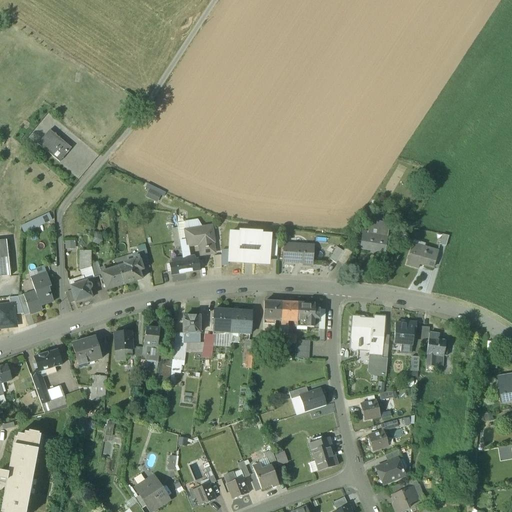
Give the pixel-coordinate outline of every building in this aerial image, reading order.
[(71,148),(49,130),(38,144),(59,162),(71,148)] [(165,194),(147,185),(146,188),(149,190),(146,197),(156,202),(160,195),(163,197),(165,194)] [(50,213),(21,225),(24,232),(53,220),(50,213)] [(369,224),(368,233),(379,235),(379,232),(388,233),(389,224),(377,222),(376,225),(369,224)] [(184,223),(177,224),(178,229),(180,241),(185,241),(185,247),(187,246),(185,231),(184,223)] [(211,227),(185,231),(187,246),(199,244),(201,255),(214,253),(213,243),(213,242),(211,227)] [(178,229),(172,231),(177,260),(183,259),(180,241),(178,229)] [(240,234),(229,234),(228,253),(228,254),(228,262),(269,263),(269,257),(270,240),(270,235),(261,235),(261,232),(240,231),(240,234)] [(368,233),(362,232),(359,249),(373,252),(372,258),(383,260),(388,233),(379,232),(379,235),(368,233)] [(442,235),(439,245),(445,247),(449,236),(442,235)] [(6,241),(0,241),(0,278),(10,277),(6,241)] [(183,259),(189,258),(187,246),(185,247),(185,241),(180,241),(183,259)] [(313,246),(283,244),(282,262),(302,264),(302,266),(312,266),(313,246)] [(438,252),(415,245),(412,255),(409,254),(406,265),(418,269),(420,264),(433,268),(438,252)] [(343,252),(336,247),(329,259),(336,264),(337,262),(337,261),(343,252)] [(352,253),(345,249),(343,252),(337,261),(344,266),(352,253)] [(91,251),(80,251),(80,271),(91,267),(91,265),(91,251)] [(134,261),(124,264),(124,266),(118,268),(124,285),(138,281),(140,281),(141,278),(141,276),(140,276),(140,275),(143,273),(138,257),(133,258),(134,261)] [(189,258),(183,259),(185,274),(199,271),(197,260),(194,260),(193,257),(189,258)] [(177,260),(171,261),(171,264),(169,264),(171,276),(185,274),(183,259),(177,260)] [(98,263),(91,265),(91,267),(91,268),(94,278),(99,277),(100,280),(103,279),(100,271),(98,263)] [(118,268),(111,270),(110,266),(104,267),(105,269),(100,271),(103,279),(106,291),(124,285),(118,268)] [(91,267),(80,271),(82,279),(83,279),(84,282),(86,282),(88,280),(94,278),(91,268),(91,267)] [(46,274),(30,279),(34,292),(24,295),(26,299),(25,300),(30,315),(41,311),(40,307),(53,302),(49,288),(51,288),(46,274)] [(84,282),(81,283),(80,280),(71,282),(73,286),(70,287),(71,291),(75,302),(83,300),(84,301),(92,298),(89,290),(90,289),(91,288),(91,287),(90,286),(90,285),(88,284),(87,284),(86,282),(84,282)] [(71,291),(65,293),(69,304),(75,302),(71,291)] [(24,295),(18,297),(23,314),(24,316),(30,315),(25,300),(26,299),(24,295)] [(18,297),(8,298),(9,305),(14,304),(15,315),(23,314),(18,297)] [(297,304),(264,302),(263,324),(275,325),(275,321),(280,321),(288,321),(296,322),(297,304)] [(0,305),(0,328),(16,327),(15,315),(14,304),(9,305),(0,305)] [(314,305),(297,304),(296,322),(306,323),(306,328),(313,328),(314,320),(319,320),(319,310),(314,309),(314,305)] [(233,311),(213,310),(212,331),(223,331),(223,333),(232,333),(232,330),(233,311)] [(252,312),(233,311),(232,330),(239,330),(239,334),(250,334),(250,322),(251,322),(252,312)] [(199,322),(199,317),(183,317),(183,334),(199,334),(200,329),(199,323),(199,322)] [(384,318),(374,317),(373,322),(359,321),(359,317),(352,317),(349,349),(351,349),(352,351),(355,352),(357,350),(369,352),(368,359),(370,359),(368,372),(371,375),(385,376),(387,360),(380,360),(382,336),(384,318)] [(407,325),(396,324),(394,340),(401,341),(401,344),(411,345),(413,332),(414,332),(415,323),(407,322),(407,325)] [(145,328),(142,346),(149,347),(159,348),(159,347),(156,347),(159,330),(145,328)] [(429,328),(421,328),(420,343),(428,343),(428,339),(429,335),(429,328)] [(131,332),(114,333),(115,351),(125,351),(125,357),(135,357),(136,350),(132,350),(131,332)] [(199,344),(199,334),(183,334),(183,344),(186,344),(199,344)] [(296,335),(278,334),(278,343),(289,343),(295,344),(296,335)] [(389,337),(382,336),(380,360),(387,360),(389,337)] [(94,338),(86,340),(80,342),(72,345),(72,344),(71,345),(78,366),(101,359),(95,338),(94,338)] [(438,340),(428,339),(428,343),(426,355),(435,356),(443,357),(443,356),(445,343),(445,342),(438,340)] [(310,341),(296,340),(295,358),(309,359),(310,341)] [(254,342),(248,341),(246,354),(253,355),(254,342)] [(263,343),(254,342),(253,355),(261,356),(263,343)] [(142,346),(142,347),(142,348),(141,356),(149,357),(150,351),(149,347),(142,346)] [(56,351),(35,357),(36,364),(34,365),(35,368),(38,368),(39,371),(40,375),(45,373),(46,375),(56,372),(55,368),(61,366),(56,351)] [(125,351),(115,351),(116,362),(125,361),(125,357),(125,351)] [(246,354),(244,368),(251,369),(253,355),(246,354)] [(498,355),(485,354),(484,367),(497,368),(498,355)] [(435,356),(426,355),(426,366),(435,367),(435,356)] [(149,357),(141,356),(141,359),(139,375),(146,376),(155,377),(158,358),(149,357)] [(443,357),(435,356),(435,367),(442,367),(442,360),(443,357)] [(171,360),(158,358),(155,377),(154,383),(168,384),(171,360)] [(419,358),(411,358),(410,370),(418,371),(419,358)] [(6,366),(0,367),(0,384),(2,384),(11,381),(6,366)] [(39,371),(30,375),(41,405),(50,402),(47,392),(40,375),(39,371)] [(511,374),(498,376),(502,404),(511,402),(511,374)] [(146,376),(139,375),(137,390),(144,391),(146,376)] [(107,377),(93,376),(92,387),(106,389),(107,377)] [(61,387),(47,392),(50,402),(41,405),(44,414),(68,408),(64,396),(61,387)] [(306,387),(289,393),(291,400),(299,397),(308,394),(306,387)] [(308,394),(299,397),(305,413),(326,406),(320,390),(308,394)] [(79,391),(64,396),(68,408),(72,407),(86,409),(79,391)] [(391,392),(379,394),(380,400),(392,398),(391,392)] [(376,401),(361,405),(365,420),(373,418),(372,416),(379,415),(376,401)] [(391,422),(380,425),(382,431),(393,428),(391,422)] [(383,431),(368,436),(373,451),(381,448),(380,446),(387,444),(383,431)] [(24,436),(17,435),(3,511),(23,511),(38,434),(29,432),(28,434),(24,433),(24,436)] [(329,438),(309,444),(318,472),(337,466),(331,446),(329,438)] [(399,450),(385,456),(388,463),(397,460),(398,460),(402,458),(399,450)] [(271,451),(265,453),(270,464),(276,462),(271,451)] [(388,463),(376,469),(383,485),(404,476),(402,474),(403,473),(402,471),(398,460),(397,460),(388,463)] [(244,462),(237,465),(240,471),(243,478),(243,479),(249,476),(244,462)] [(271,466),(254,473),(261,490),(271,486),(272,488),(279,486),(271,466)] [(210,468),(204,470),(210,484),(216,482),(210,468)] [(240,471),(233,474),(236,481),(242,479),(243,478),(240,471)] [(233,473),(223,476),(227,485),(236,481),(233,474),(233,473)] [(149,479),(135,488),(139,495),(143,501),(146,498),(154,510),(169,500),(161,488),(156,490),(149,479)] [(236,481),(227,485),(233,500),(248,494),(242,479),(236,481)] [(401,484),(386,490),(389,498),(392,497),(392,496),(404,491),(401,484)] [(208,485),(195,490),(198,497),(196,498),(200,506),(214,500),(208,485)] [(404,491),(392,496),(392,497),(395,504),(392,506),(394,511),(401,511),(408,509),(407,505),(418,500),(413,488),(404,491)] [(195,490),(189,492),(192,500),(196,498),(198,497),(195,490)] [(139,495),(134,499),(137,503),(141,509),(146,506),(143,501),(139,495)] [(344,498),(333,502),(336,509),(346,504),(344,498)] [(137,503),(128,509),(130,511),(142,511),(141,509),(137,503)]
